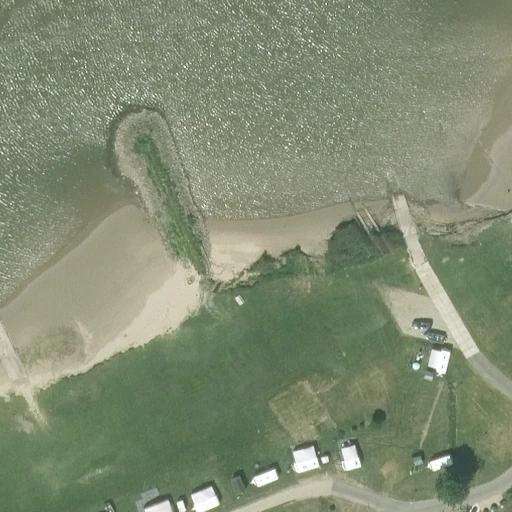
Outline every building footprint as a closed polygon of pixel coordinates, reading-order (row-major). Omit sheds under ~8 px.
[(423,357),(410,361),(419,395),(432,391),(423,357)] [(382,405),(395,404),(392,372),(379,373),(382,405)] [(364,380),(350,383),(357,417),(371,414),(364,380)] [(313,427),(328,424),(323,398),(308,401),(313,427)] [(216,450),(203,454),(218,498),(230,493),(216,450)] [(380,482),(381,462),(360,462),(360,481),(380,482)] [(174,511),(189,511),(183,494),(198,488),(192,471),(175,478),(171,468),(160,473),(174,511)] [(346,511),(344,499),(331,502),(332,511),(346,511)]
